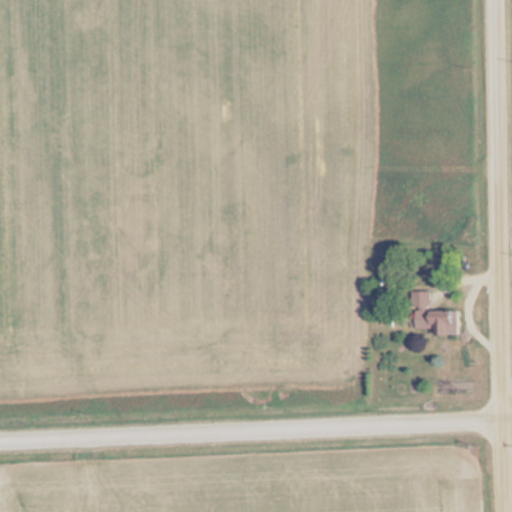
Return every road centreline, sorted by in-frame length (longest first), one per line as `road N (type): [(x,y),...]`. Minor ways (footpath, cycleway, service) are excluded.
road 1 (residential): [(0,438),(511,415)]
road 2 (residential): [(507,511),(500,0)]
